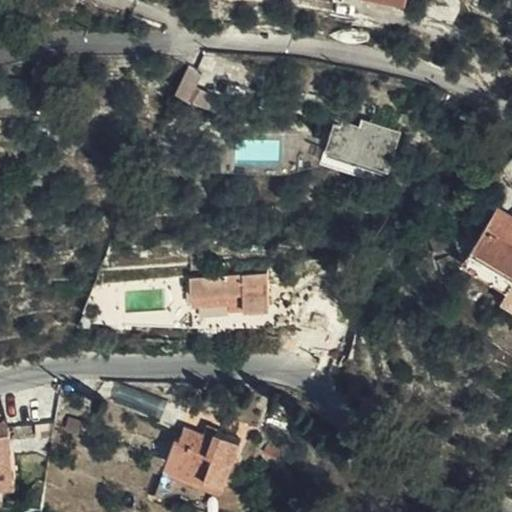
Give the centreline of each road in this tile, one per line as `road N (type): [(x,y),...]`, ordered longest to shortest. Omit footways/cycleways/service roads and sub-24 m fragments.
road 1 (residential): [(0,381),(142,366),(293,372),(320,386),(394,471),(497,511)]
road 2 (residential): [(511,121),(428,74),(342,51),(177,39),(0,55)]
